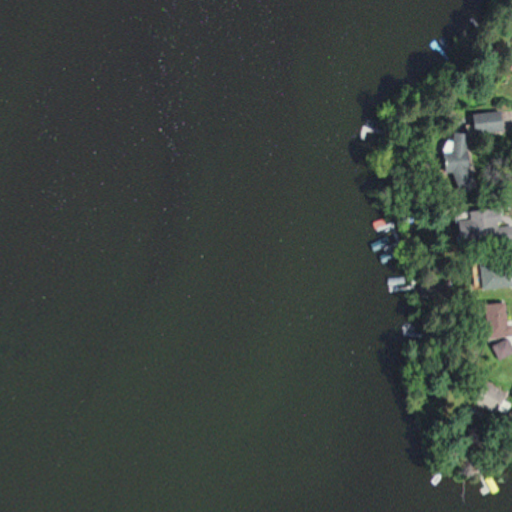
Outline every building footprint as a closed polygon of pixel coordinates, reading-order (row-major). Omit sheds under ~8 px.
[(468,188),(465,158),(453,159),(456,189),(468,188)] [(510,239),(509,225),(493,226),(491,208),(452,212),(455,244),(510,239)] [(507,287),(505,259),(475,261),(476,289),(507,287)] [(479,304),(481,338),(511,335),(511,334),(509,301),(479,304)] [(493,354),(509,352),(507,341),(492,343),(493,354)]
